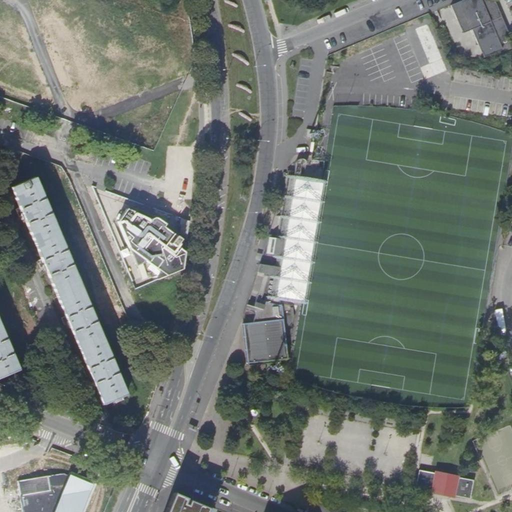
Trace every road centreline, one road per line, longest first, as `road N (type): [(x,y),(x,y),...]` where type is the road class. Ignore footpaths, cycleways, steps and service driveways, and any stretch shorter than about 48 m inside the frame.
road 1 (primary): [(208,0),(220,153),(206,277),(151,466)]
road 2 (primary): [(151,466),(176,434),(253,226),(270,128),(264,52)]
road 3 (unknown): [(114,449),(19,230),(0,221)]
road 4 (residential): [(0,399),(151,466)]
road 5 (residential): [(0,137),(147,185)]
road 6 (residential): [(393,0),(264,52)]
road 7 (residential): [(151,466),(273,511)]
